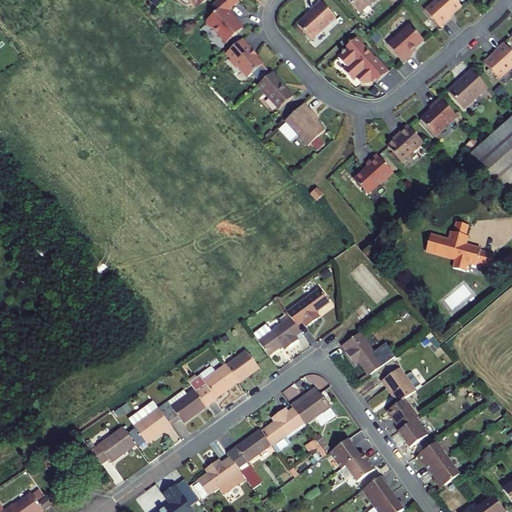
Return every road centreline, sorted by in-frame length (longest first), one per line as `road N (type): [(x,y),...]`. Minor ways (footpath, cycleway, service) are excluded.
road 1 (residential): [(102,511),(313,362),(328,370),(431,511)]
road 2 (residential): [(507,0),(377,106),(324,90),(275,37),(268,13),(276,0)]
